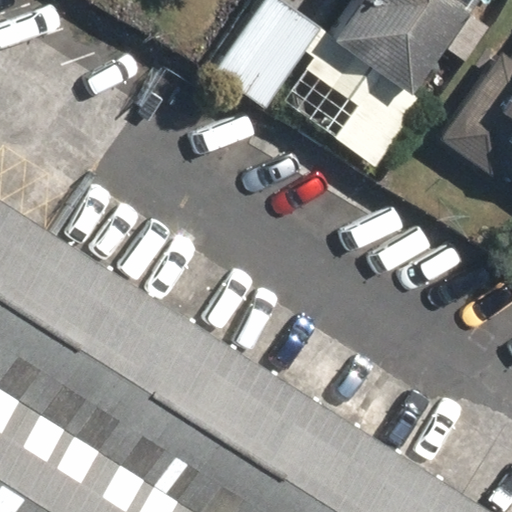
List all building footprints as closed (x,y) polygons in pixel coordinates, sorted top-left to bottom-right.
[(265,90),(308,29),(266,0),(251,0),(201,72),(253,108),(265,90)] [(350,0),(329,31),(403,82),(459,0),(350,0)] [(329,31),(314,21),(308,29),(265,90),(366,161),(415,91),(403,82),(329,31)] [(511,59),(511,61),(489,47),(430,140),(484,174),(503,142),(511,147),(511,59)] [(0,511),(472,511),(0,209),(0,511)]
